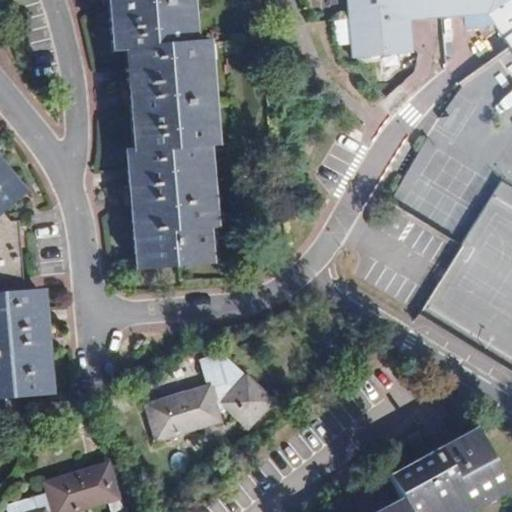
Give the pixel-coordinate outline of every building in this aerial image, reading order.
[(135,269),(172,266),(171,258),(200,256),(198,228),(199,228),(198,209),(212,208),(209,180),(195,181),(194,168),(202,168),(200,146),(198,127),(212,126),(208,76),(194,78),(193,65),(201,65),(199,43),(192,44),(178,45),(177,26),(191,25),(188,0),(106,0),(111,51),(124,50),(133,152),(125,152),(135,269)] [(503,38),(511,50),(511,0),(346,0),(351,57),(413,52),(410,20),(463,15),(487,13),(495,25),(503,38)] [(464,28),(495,25),(487,13),(463,15),(464,28)] [(192,44),(191,25),(177,26),(178,45),(192,44)] [(194,78),(208,76),(205,43),(199,43),(201,65),(193,65),(194,78)] [(214,145),(212,126),(198,127),(200,146),(206,146),(214,145)] [(206,146),(200,146),(202,168),(194,168),(195,181),(209,180),(206,146)] [(0,421),(17,420),(15,397),(49,394),(40,291),(20,293),(13,222),(6,222),(0,214),(0,209),(20,193),(0,167),(0,421)] [(213,227),(212,208),(198,209),(199,228),(206,228),(213,227)] [(200,256),(171,258),(172,266),(209,263),(206,228),(199,228),(198,228),(200,256)] [(205,386),(144,404),(155,441),(219,422),(216,411),(227,409),(247,428),(272,401),(221,353),(198,360),(205,386)] [(399,498),(373,511),(456,511),(506,485),(474,428),(387,476),(399,498)] [(4,506),(5,511),(74,511),(107,502),(109,511),(125,511),(119,501),(107,463),(43,483),(46,493),(4,506)] [(506,485),(456,511),(469,511),(508,491),(506,485)]
